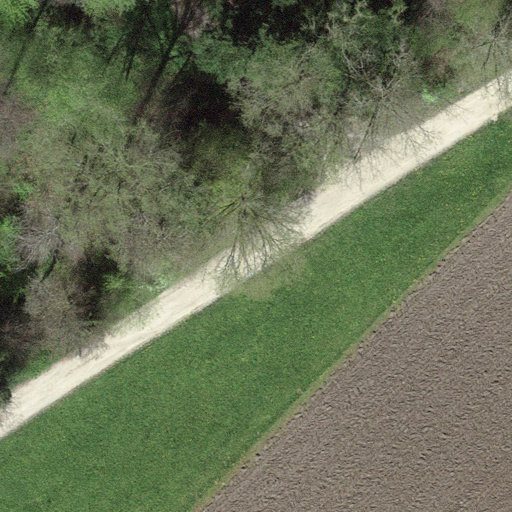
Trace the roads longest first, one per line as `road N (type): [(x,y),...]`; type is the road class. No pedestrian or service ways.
road 1 (track): [(511,79),(0,414)]
road 2 (track): [(188,0),(220,61),(263,105),(305,130),(402,152)]
